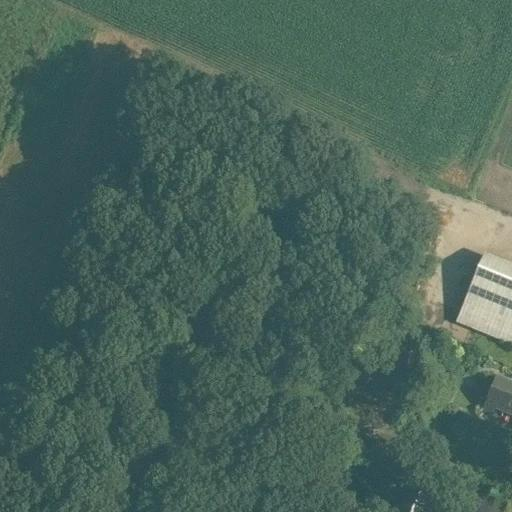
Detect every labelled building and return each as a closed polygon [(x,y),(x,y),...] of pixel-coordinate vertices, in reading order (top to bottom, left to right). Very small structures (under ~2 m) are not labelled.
[(457,323),(511,345),(511,268),(484,257),(476,276),(457,323)] [(405,351),(400,367),(412,371),(417,355),(405,351)] [(491,419),(495,411),(511,417),(511,383),(495,376),(480,415),(491,419)] [(367,440),(356,466),(373,473),(384,447),(367,440)] [(403,450),(394,471),(414,480),(399,511),(422,511),(427,503),(441,473),(422,464),(423,460),(403,450)] [(498,488),(491,503),(502,508),(509,493),(498,488)]
